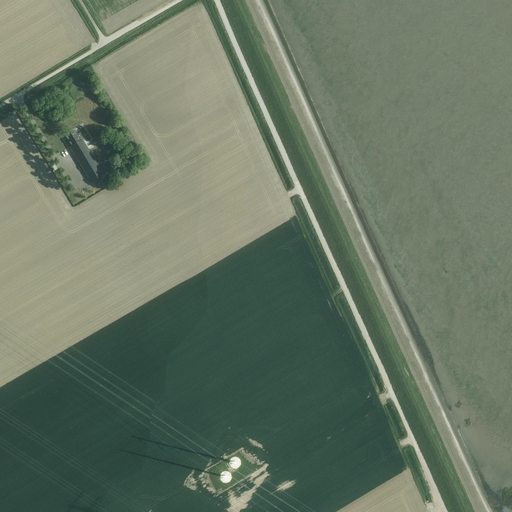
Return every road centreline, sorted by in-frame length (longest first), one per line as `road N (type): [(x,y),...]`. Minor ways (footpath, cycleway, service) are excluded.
road 1 (unclassified): [(445,511),(215,0)]
road 2 (unclassified): [(0,107),(106,44)]
